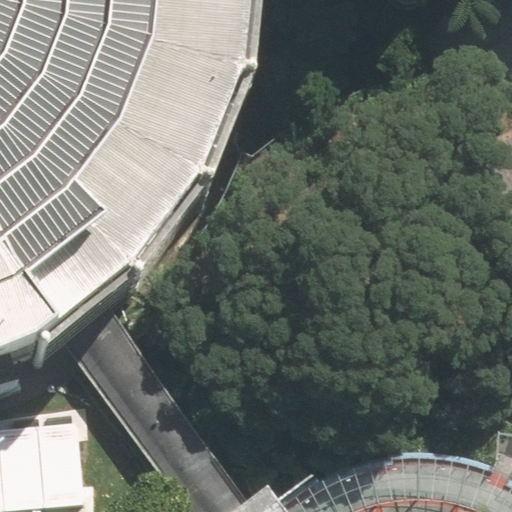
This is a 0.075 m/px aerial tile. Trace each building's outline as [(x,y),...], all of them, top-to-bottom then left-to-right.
[(511,0),(0,0),(0,378),(36,366),(57,354),(74,339),(102,315),(189,241),(253,130),(272,1),(272,0),(511,0)] [(511,137),(477,155),(511,227),(511,137)] [(74,339),(57,354),(189,511),(231,511),(245,502),(102,315),(74,339)] [(80,426),(0,434),(0,511),(33,511),(88,507),(80,426)] [(275,511),(364,511),(403,503),(442,503),(471,511),(511,511),(511,488),(502,481),(450,460),(405,457),(358,459),(314,476),(273,508),(275,511)] [(275,511),(273,508),(259,491),(245,502),(231,511),(275,511)]
